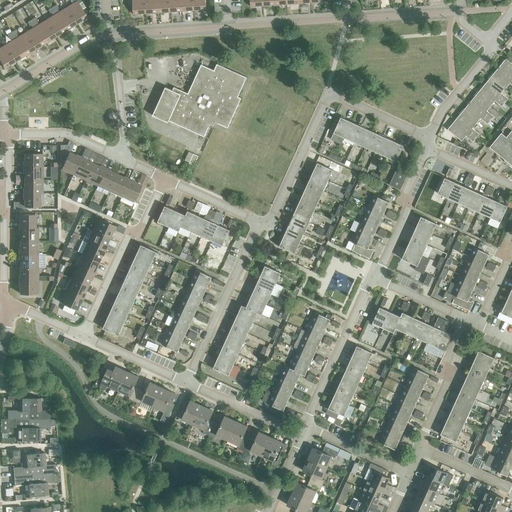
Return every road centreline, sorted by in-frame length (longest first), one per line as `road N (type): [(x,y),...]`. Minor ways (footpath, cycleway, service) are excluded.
road 1 (residential): [(427,138),(329,94),(268,222),(259,224)]
road 2 (residential): [(81,334),(131,230),(139,231),(166,180)]
road 3 (residential): [(259,224),(182,379)]
road 4 (residential): [(304,425),(371,278)]
road 5 (residential): [(3,295),(4,134)]
road 6 (residential): [(371,278),(426,149)]
road 7 (residential): [(420,447),(461,319)]
road 8 (residential): [(300,437),(182,379)]
road 9 (residential): [(4,134),(73,137),(129,163)]
road 10 (residential): [(129,163),(109,35)]
road 11 (residential): [(109,35),(71,46),(2,91)]
